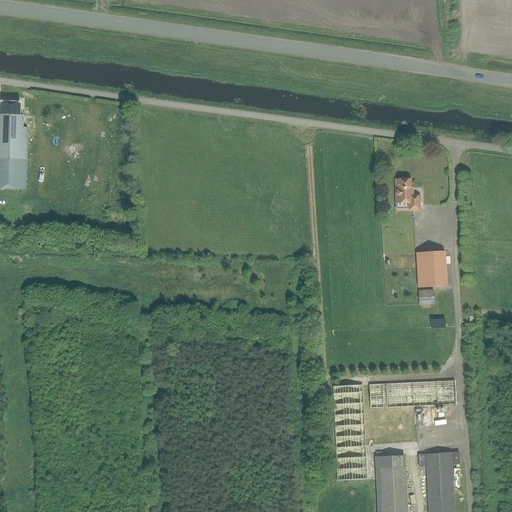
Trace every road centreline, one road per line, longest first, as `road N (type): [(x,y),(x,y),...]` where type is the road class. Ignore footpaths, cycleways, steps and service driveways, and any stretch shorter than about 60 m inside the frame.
road 1 (unclassified): [(511,79),(0,7)]
road 2 (unclassified): [(511,152),(0,82)]
